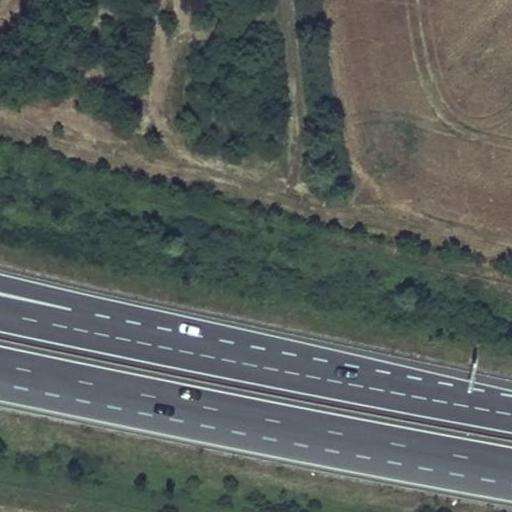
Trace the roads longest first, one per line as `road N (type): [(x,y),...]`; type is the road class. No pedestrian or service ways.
road 1 (trunk): [(0,364),(511,464)]
road 2 (trunk): [(511,414),(76,329)]
